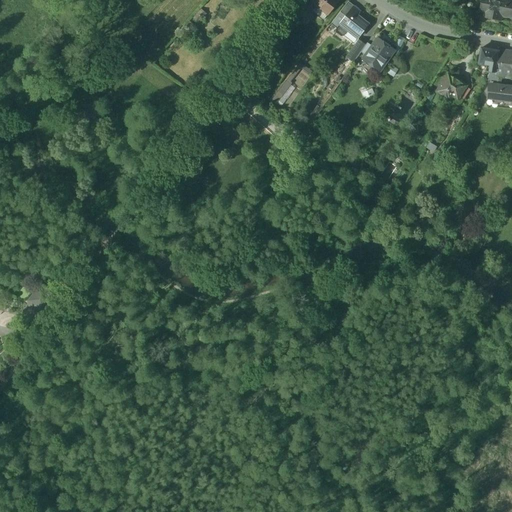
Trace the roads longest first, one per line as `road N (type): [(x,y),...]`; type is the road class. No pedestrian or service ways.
road 1 (track): [(126,216),(296,0)]
road 2 (tertiary): [(511,44),(420,27),(377,0)]
